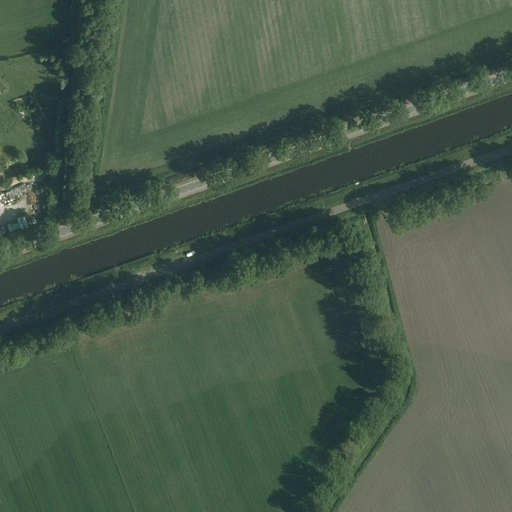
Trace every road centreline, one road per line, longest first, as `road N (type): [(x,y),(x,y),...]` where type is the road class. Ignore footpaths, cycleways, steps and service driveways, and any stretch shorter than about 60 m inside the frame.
road 1 (unclassified): [(0,255),(511,76)]
road 2 (unclassified): [(0,328),(356,202)]
road 3 (track): [(96,0),(63,232)]
road 4 (unclassified): [(511,147),(356,202)]
